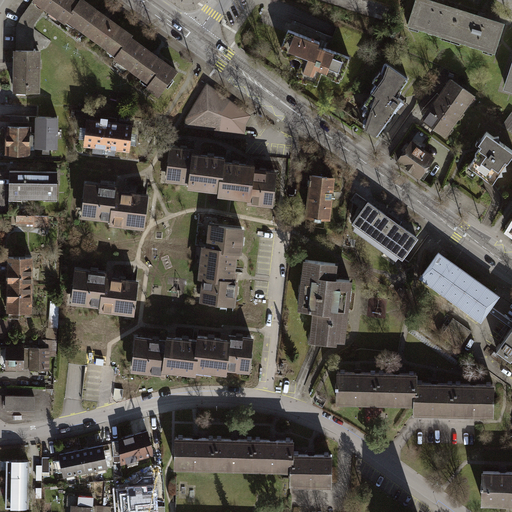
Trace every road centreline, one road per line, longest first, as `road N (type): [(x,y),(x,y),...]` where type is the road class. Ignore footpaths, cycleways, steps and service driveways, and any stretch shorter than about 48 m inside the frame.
road 1 (residential): [(0,431),(71,426),(175,400),(267,401),(334,425),(459,511)]
road 2 (primary): [(195,37),(511,269)]
